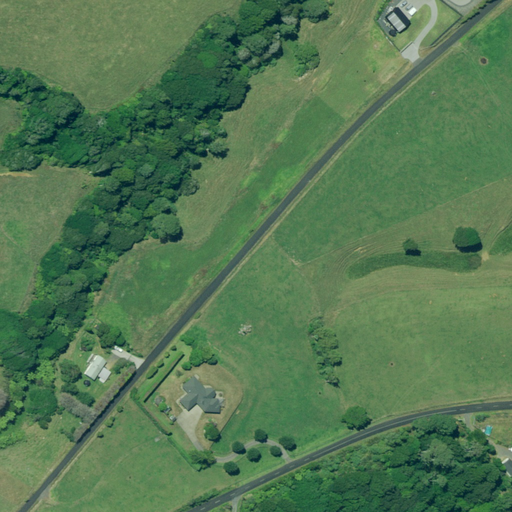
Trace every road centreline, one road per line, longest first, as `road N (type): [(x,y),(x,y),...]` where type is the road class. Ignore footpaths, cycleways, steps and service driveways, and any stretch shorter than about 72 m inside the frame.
road 1 (unclassified): [(497,0),(331,146),(24,511)]
road 2 (unclassified): [(199,511),(374,431),(511,405)]
